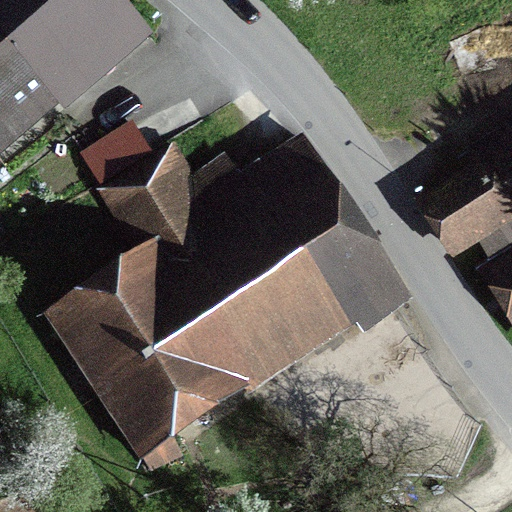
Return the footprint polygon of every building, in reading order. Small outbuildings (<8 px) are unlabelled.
[(63,115),(154,37),(121,0),(0,0),(0,160),(59,110),(63,115)] [(193,173),(173,141),(153,154),(131,121),(81,153),(103,187),(94,193),(135,256),(154,244),(170,268),(282,197),(259,161),(239,174),(225,153),(193,173)] [(474,166),(414,203),(451,262),(479,245),(489,262),(511,248),(511,121),(465,150),(474,166)] [(42,315),(138,465),(145,461),(153,474),(182,455),(176,444),(342,337),(347,344),(413,302),(304,133),(259,161),(282,197),(170,268),(154,244),(135,256),(42,315)] [(476,270),(511,327),(511,248),(489,262),(476,270)]
